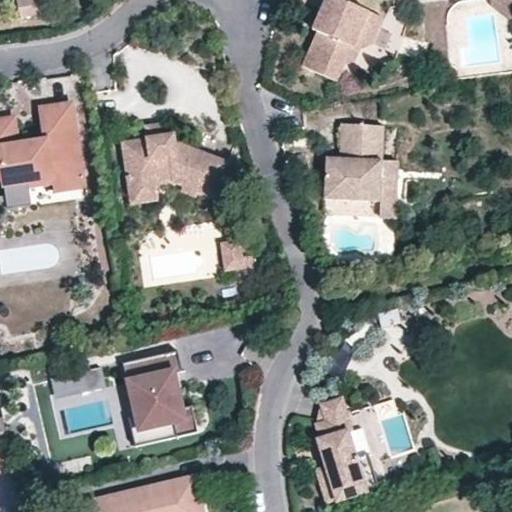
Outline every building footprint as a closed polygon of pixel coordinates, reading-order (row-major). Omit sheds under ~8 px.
[(48,0),(18,0),(20,13),(50,10),(48,0)] [(344,0),(329,0),(320,18),(330,23),(325,35),(321,33),(306,68),(338,83),(347,64),(354,66),(360,52),(374,46),(386,19),(344,0)] [(330,23),(320,18),(315,29),(321,33),(325,35),(330,23)] [(12,114),(0,115),(0,178),(5,178),(7,192),(51,185),(50,191),(88,185),(74,98),(35,104),(41,137),(17,141),(12,114)] [(149,124),(151,136),(170,133),(168,122),(149,124)] [(343,126),(342,145),(360,145),(358,162),(342,161),(330,160),(327,201),(382,204),(385,128),(343,126)] [(130,186),(158,183),(174,180),(186,184),(201,190),(203,186),(217,191),(229,159),(177,140),(176,132),(170,133),(151,136),(124,141),(130,186)] [(360,145),(342,145),(342,161),(358,162),(360,145)] [(399,163),(384,162),(382,204),(381,217),(396,218),(397,204),(399,163)] [(160,198),(158,183),(130,186),(133,202),(160,198)] [(201,190),(186,184),(183,189),(199,196),(201,190)] [(203,186),(201,190),(215,196),(217,191),(203,186)] [(243,239),(225,242),(228,269),(245,267),(243,239)] [(148,410),(134,413),(139,441),(202,427),(197,401),(185,403),(178,368),(187,366),(182,345),(128,357),(132,378),(140,376),(148,410)] [(319,466),(329,500),(339,497),(340,499),(381,486),(371,451),(359,455),(351,430),(355,429),(346,396),(325,402),(330,418),(319,422),(324,437),(322,437),(330,463),(319,466)] [(205,511),(197,479),(88,504),(89,511),(205,511)]
